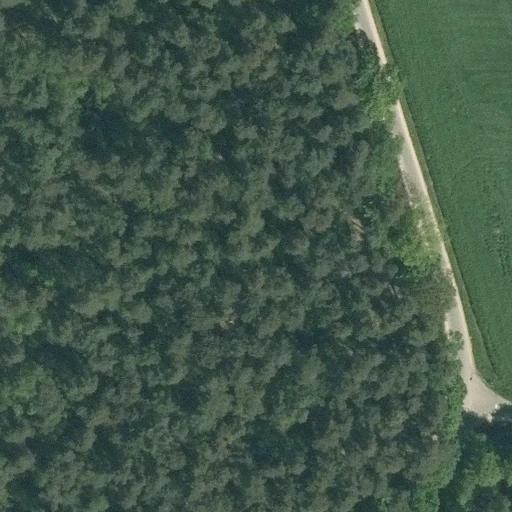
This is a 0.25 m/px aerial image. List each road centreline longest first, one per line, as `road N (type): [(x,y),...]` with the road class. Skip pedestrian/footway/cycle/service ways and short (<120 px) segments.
road 1 (unclassified): [(464,408),(348,0)]
road 2 (unclassified): [(403,511),(464,408)]
